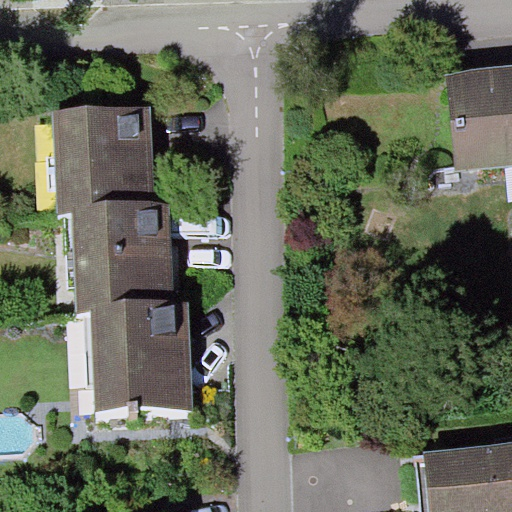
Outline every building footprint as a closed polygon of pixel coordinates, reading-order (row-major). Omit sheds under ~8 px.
[(511,84),(453,88),(458,179),(511,175),(511,84)] [(155,221),(150,123),(57,128),(62,226),(155,221)] [(177,319),(172,224),(79,229),(84,324),(177,319)] [(192,423),(187,322),(95,327),(100,428),(192,423)] [(511,511),(511,461),(429,470),(433,511),(511,511)]
